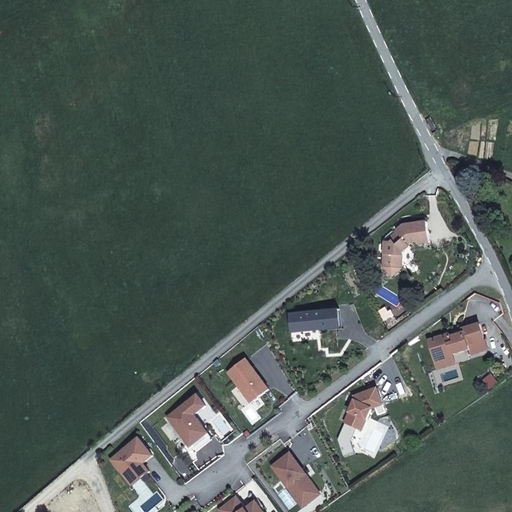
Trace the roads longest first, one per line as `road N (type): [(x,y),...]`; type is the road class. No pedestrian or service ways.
road 1 (unclassified): [(24,511),(438,173)]
road 2 (residential): [(494,273),(211,479)]
road 3 (unclassified): [(356,0),(438,173)]
